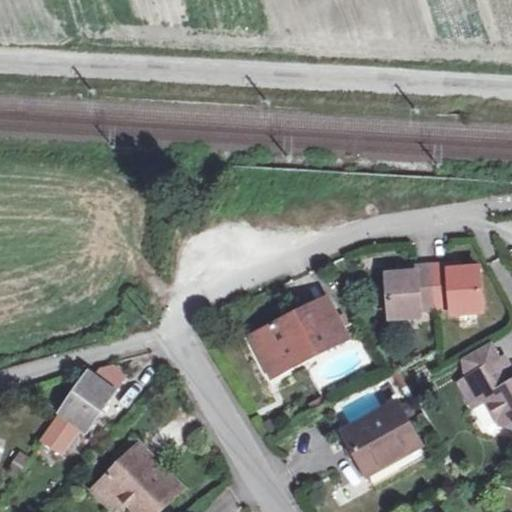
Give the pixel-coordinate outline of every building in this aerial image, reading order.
[(449,269),(449,263),(433,264),(436,302),(452,301),(453,313),(483,311),(480,267),(463,268),(449,269)] [(418,271),(405,271),(388,273),(392,316),(422,315),(421,303),(436,302),(433,264),(417,265),(418,271)] [(252,335),(269,369),(302,354),(305,361),(349,340),(328,298),(252,335)] [(466,360),(475,374),(503,358),(495,344),(466,360)] [(302,354),(269,369),(273,377),(305,361),(302,354)] [(511,367),(506,357),(503,358),(475,374),(463,381),(475,404),(487,398),(501,423),(511,416),(511,367)] [(82,427),(89,431),(128,373),(118,365),(100,368),(94,379),(89,377),(45,440),(64,453),(78,432),(82,427)] [(346,433),(368,473),(421,444),(399,405),(346,433)] [(82,427),(78,432),(85,436),(89,431),(82,427)] [(150,464),(157,458),(145,446),(140,450),(133,442),(117,457),(125,464),(97,493),(114,510),(125,500),(137,511),(160,511),(185,488),(171,472),(165,478),(150,464)] [(421,444),(368,473),(374,485),(427,457),(421,444)] [(28,460),(20,454),(10,466),(18,472),(28,460)] [(171,472),(157,458),(150,464),(165,478),(171,472)]
